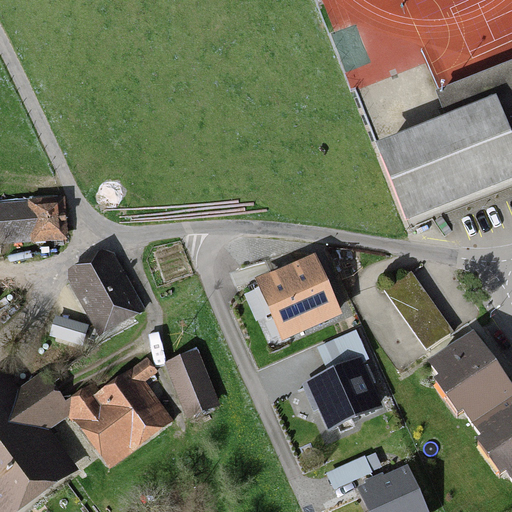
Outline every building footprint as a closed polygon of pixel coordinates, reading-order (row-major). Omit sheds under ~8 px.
[(511,177),(511,68),(440,97),(453,130),(385,157),(385,155),(381,156),(407,221),(410,219),(409,217),(511,177)] [(37,239),(64,237),(61,205),(35,207),(37,239)] [(30,207),(0,209),(0,242),(34,239),(37,239),(35,207),(30,207)] [(125,298),(135,292),(117,259),(79,280),(104,325),(131,310),(125,298)] [(269,319),(279,315),(288,337),(337,315),(314,265),(299,271),(256,290),(269,319)] [(388,291),(431,351),(452,336),(451,336),(409,276),(388,291)] [(333,377),(319,383),(319,384),(325,398),(323,405),(333,428),(378,408),(359,366),(368,361),(356,334),(321,349),(333,377)] [(511,393),(507,397),(480,359),(486,355),(474,338),(460,349),(432,368),(511,480),(511,393)] [(171,367),(191,416),(214,407),(195,358),(171,367)] [(128,380),(103,399),(94,388),(67,408),(49,383),(44,377),(22,393),(27,400),(14,410),(35,439),(68,414),(75,423),(81,418),(113,460),(171,418),(145,383),(156,375),(147,363),(127,377),(128,380)] [(4,511),(60,472),(35,439),(14,410),(0,391),(0,509),(1,511),(4,511)] [(372,474),(366,460),(331,475),(337,489),(372,474)] [(373,511),(424,511),(407,474),(365,493),(373,511)]
